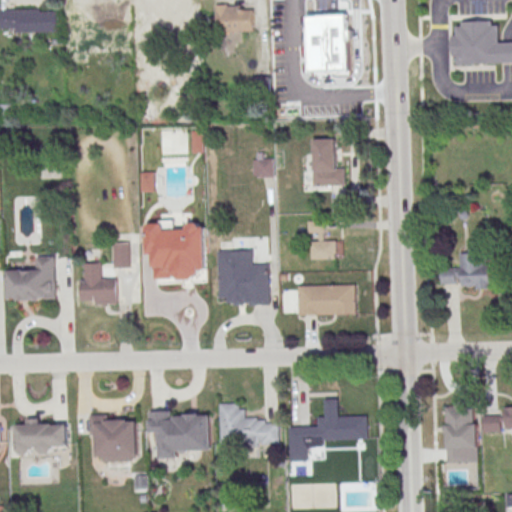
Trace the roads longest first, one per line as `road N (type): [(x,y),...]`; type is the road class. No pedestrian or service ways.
road 1 (residential): [(408,511),(392,0)]
road 2 (residential): [(511,350),(0,364)]
